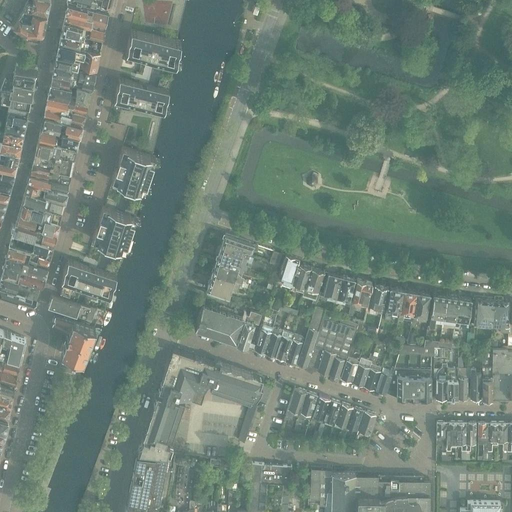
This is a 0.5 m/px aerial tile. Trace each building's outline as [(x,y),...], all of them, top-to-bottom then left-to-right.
[(27,0),(26,4),(24,9),(47,15),(50,0),(27,0)] [(102,0),(101,7),(110,9),(112,0),(102,0)] [(240,4),(224,1),(210,64),(226,68),(240,4)] [(105,27),(108,14),(68,4),(66,12),(93,18),(91,23),(97,25),(105,27)] [(14,26),(24,33),(25,33),(26,34),(27,34),(28,34),(40,35),(44,33),(46,19),(47,15),(24,9),(14,26)] [(93,18),(66,12),(64,20),(85,25),(85,26),(89,27),(90,27),(91,27),(105,30),(105,27),(97,25),(91,23),(93,18)] [(61,32),(83,37),(84,37),(85,36),(87,37),(89,27),(85,26),(85,25),(64,20),(61,32)] [(102,39),(105,30),(91,27),(89,36),(102,39)] [(181,42),(131,30),(126,51),(175,63),(181,42)] [(82,39),(83,37),(61,32),(59,43),(84,49),(86,43),(80,41),(80,39),(82,39)] [(85,49),(84,49),(59,43),(57,54),(67,56),(82,59),(85,49)] [(85,49),(82,59),(81,66),(97,69),(100,52),(85,49)] [(96,72),(97,69),(81,66),(82,59),(67,56),(57,54),(55,63),(73,67),(79,69),(96,72)] [(16,62),(13,75),(13,81),(33,85),(37,67),(16,62)] [(79,69),(73,67),(55,63),(52,73),(71,77),(78,78),(78,74),(79,69)] [(79,69),(78,74),(78,78),(82,79),(94,82),(96,72),(79,69)] [(78,78),(71,77),(52,73),(51,82),(72,86),(77,86),(81,87),(82,79),(78,78)] [(169,89),(119,77),(114,99),(164,111),(169,89)] [(31,98),(33,85),(13,81),(5,79),(1,91),(4,92),(31,98)] [(94,82),(82,79),(81,87),(83,87),(92,89),(94,82)] [(51,82),(50,84),(48,94),(57,96),(57,97),(68,100),(67,105),(73,106),(74,101),(77,86),(72,86),(51,82)] [(74,101),(88,104),(92,89),(83,87),(81,87),(77,86),(74,101)] [(29,106),(31,98),(4,92),(1,101),(9,103),(29,106)] [(57,96),(48,94),(45,108),(68,113),(69,110),(72,111),(73,106),(67,105),(68,100),(57,97),(57,96)] [(72,113),(73,113),(85,115),(88,104),(74,101),(73,106),(72,111),(69,110),(68,113),(72,114),(72,113)] [(9,103),(5,129),(23,133),(29,106),(9,103)] [(72,114),(68,113),(45,108),(43,116),(67,122),(77,125),(78,122),(72,121),(72,122),(71,122),(72,121),(71,121),(72,114)] [(85,115),(73,113),(72,113),(72,114),(71,121),(72,121),(71,122),(72,122),(72,121),(78,122),(80,122),(79,123),(80,124),(81,123),(83,123),(85,115)] [(41,127),(59,131),(64,132),(65,129),(67,122),(43,116),(41,127)] [(65,129),(64,132),(79,136),(82,126),(77,125),(67,122),(65,129)] [(23,133),(5,129),(0,128),(0,137),(1,138),(3,139),(21,143),(23,133)] [(40,129),(38,140),(56,143),(57,139),(62,140),(63,134),(40,129)] [(77,148),(79,138),(63,134),(62,140),(57,139),(56,143),(77,148)] [(0,141),(0,147),(1,148),(19,152),(21,143),(3,139),(1,138),(0,141)] [(35,151),(61,156),(74,158),(77,148),(56,143),(38,140),(35,151)] [(155,157),(122,146),(111,179),(144,190),(155,157)] [(1,148),(0,153),(0,159),(17,163),(19,152),(1,148)] [(58,171),(59,162),(61,156),(35,151),(33,160),(31,168),(51,171),(61,173),(71,175),(71,173),(58,171)] [(73,165),(74,158),(61,156),(59,162),(64,163),(73,165)] [(15,172),(17,163),(0,159),(0,172),(1,173),(2,169),(15,172)] [(73,165),(64,163),(59,162),(58,171),(71,173),(73,165)] [(61,173),(51,171),(31,168),(30,175),(38,177),(48,179),(48,175),(51,176),(51,177),(58,178),(58,179),(59,180),(61,173)] [(15,172),(2,169),(1,173),(0,172),(0,179),(0,178),(12,181),(15,172)] [(71,175),(61,173),(59,180),(69,182),(71,175)] [(316,185),(317,184),(318,182),(318,180),(318,178),(317,176),(315,175),(313,174),(311,174),(309,175),(308,176),(306,178),(306,180),(306,182),(307,184),(308,185),(310,186),(312,187),(314,186),(316,185)] [(27,182),(42,186),(67,192),(69,183),(48,179),(38,177),(30,175),(27,182)] [(0,187),(10,190),(12,181),(0,178),(0,179),(0,187)] [(64,202),(67,192),(42,186),(27,182),(25,189),(45,196),(56,199),(56,200),(64,202)] [(45,196),(25,189),(22,200),(42,206),(45,196)] [(0,190),(0,198),(7,200),(9,193),(0,190)] [(62,212),(64,202),(56,200),(56,199),(45,196),(42,206),(22,200),(19,211),(39,217),(59,222),(62,212)] [(136,216),(103,205),(92,238),(125,249),(136,216)] [(59,222),(39,217),(19,211),(16,222),(56,233),(59,222)] [(16,222),(12,233),(53,245),(56,233),(16,222)] [(35,264),(36,262),(38,255),(50,258),(53,245),(12,233),(9,246),(30,252),(28,257),(27,261),(28,261),(27,262),(35,264)] [(258,244),(254,243),(225,233),(224,237),(224,238),(221,245),(247,254),(249,248),(256,250),(258,244)] [(217,258),(243,266),(246,267),(248,261),(245,260),(247,254),(221,245),(218,255),(217,258)] [(27,261),(28,257),(30,252),(9,246),(7,255),(22,260),(27,261)] [(275,250),(271,262),(280,265),(284,253),(275,250)] [(290,286),(291,282),(299,258),(286,254),(279,274),(277,274),(272,288),(276,290),(280,276),(285,277),(283,284),(290,286)] [(27,261),(22,260),(7,255),(4,264),(20,269),(18,274),(23,276),(25,271),(45,277),(47,268),(35,264),(27,262),(28,261),(27,261)] [(38,255),(36,262),(35,264),(47,268),(50,258),(38,255)] [(243,266),(217,258),(217,259),(214,267),(212,271),(213,271),(241,280),(244,273),(241,272),(243,266)] [(109,296),(116,275),(68,259),(61,280),(63,281),(60,290),(69,293),(72,284),(109,296)] [(296,289),(303,291),(311,267),(300,263),(294,283),(291,282),(290,286),(296,288),(296,289)] [(28,282),(41,286),(42,286),(45,277),(25,271),(23,276),(18,274),(20,269),(4,264),(1,274),(28,282)] [(324,271),(311,267),(303,291),(317,295),(324,271)] [(228,296),(230,288),(237,291),(241,280),(213,271),(211,277),(210,277),(209,282),(209,283),(207,287),(207,288),(228,296)] [(328,272),(323,293),(320,292),(319,296),(335,300),(336,296),(341,275),(328,272)] [(41,286),(28,282),(1,274),(0,279),(0,286),(5,288),(37,297),(41,286)] [(355,278),(341,275),(336,296),(349,299),(355,278)] [(366,304),(367,303),(372,282),(357,278),(352,299),(350,305),(354,306),(355,300),(360,301),(360,302),(361,304),(365,305),(366,304)] [(382,312),(383,306),(388,285),(373,282),(367,308),(382,312)] [(0,294),(17,300),(17,298),(23,299),(22,302),(34,306),(37,297),(5,288),(0,286),(0,294)] [(390,314),(399,316),(403,288),(390,286),(385,318),(389,319),(390,314)] [(403,288),(399,316),(398,320),(402,321),(403,316),(412,317),(416,290),(403,288)] [(411,323),(419,324),(420,318),(425,319),(426,315),(430,292),(416,290),(412,317),(411,323)] [(435,315),(442,316),(445,295),(433,293),(429,324),(434,325),(435,315)] [(95,308),(51,294),(48,305),(92,319),(95,308)] [(458,296),(445,295),(442,316),(440,336),(445,336),(445,332),(447,332),(448,321),(454,322),(458,296)] [(457,333),(459,333),(460,325),(459,325),(459,323),(467,324),(471,298),(458,296),(454,322),(451,345),(457,345),(458,336),(457,334),(457,333)] [(492,325),(494,300),(482,299),(475,298),(473,324),(492,325)] [(502,301),(494,300),(492,325),(509,327),(509,321),(506,321),(507,301),(502,301)] [(229,308),(221,305),(219,309),(212,307),(212,306),(211,306),(211,307),(204,304),(203,303),(203,304),(202,304),(202,305),(200,313),(199,313),(198,316),(197,319),(195,327),(195,326),(194,328),(196,329),(196,328),(203,331),(204,331),(211,333),(211,334),(212,334),(219,336),(220,337),(220,336),(227,339),(228,339),(236,341),(235,342),(236,342),(245,317),(244,317),(243,318),(236,315),(236,314),(235,314),(235,315),(228,312),(229,308)] [(278,310),(279,308),(296,314),(297,310),(280,305),(279,307),(274,306),(273,308),(278,310)] [(346,359),(346,358),(355,330),(360,332),(363,320),(359,319),(357,326),(323,315),(325,309),(315,306),(297,362),(306,365),(338,376),(344,359),(346,359)] [(258,323),(261,314),(251,310),(249,315),(246,314),(245,317),(236,342),(253,347),(254,343),(248,341),(254,321),(258,323)] [(52,322),(59,326),(68,332),(61,352),(82,360),(95,327),(54,314),(52,322)] [(254,348),(265,351),(273,326),(262,323),(254,348)] [(273,326),(265,351),(275,355),(283,330),(283,329),(279,327),(279,328),(273,326)] [(3,331),(0,329),(0,338),(7,341),(9,341),(5,357),(20,361),(26,338),(10,333),(11,332),(3,330),(3,331)] [(275,355),(285,358),(293,333),(283,330),(275,355)] [(303,336),(293,333),(285,358),(295,361),(302,339),(303,336)] [(424,347),(438,347),(439,341),(425,339),(424,347)] [(401,345),(398,353),(419,354),(419,355),(431,356),(433,356),(433,347),(421,347),(401,345)] [(238,438),(243,440),(262,385),(260,384),(262,376),(221,362),(221,361),(220,359),(217,358),(215,359),(214,360),(173,346),(171,347),(158,388),(157,388),(154,389),(154,392),(155,394),(156,394),(142,436),(144,437),(142,443),(140,444),(137,451),(169,454),(185,403),(179,401),(180,397),(201,404),(208,382),(212,384),(210,391),(250,404),(238,438)] [(492,348),(492,371),(492,398),(510,398),(510,374),(511,355),(506,355),(506,348),(492,348)] [(363,384),(374,388),(381,366),(374,364),(377,356),(370,354),(369,359),(371,360),(363,384)] [(361,356),(359,363),(353,381),(363,384),(371,360),(361,356)] [(382,367),(381,370),(375,389),(386,392),(387,388),(394,367),(397,358),(395,357),(390,370),(382,367)] [(458,357),(458,366),(457,397),(467,397),(467,377),(470,377),(471,366),(463,366),(461,357),(458,357)] [(0,370),(17,375),(20,363),(3,358),(1,363),(0,365),(0,370)] [(346,358),(346,359),(340,377),(351,380),(357,362),(346,358)] [(435,379),(435,397),(446,397),(447,366),(447,364),(443,364),(443,367),(437,374),(437,379),(435,379)] [(458,366),(447,366),(446,397),(457,397),(458,366)] [(471,366),(470,377),(470,397),(480,397),(481,371),(475,371),(475,366),(471,366)] [(430,397),(431,370),(431,368),(394,367),(387,388),(386,392),(394,395),(394,396),(430,397)] [(17,375),(0,370),(0,380),(15,385),(17,375)] [(482,398),(492,398),(492,371),(487,371),(487,378),(482,378),(482,398)] [(0,392),(12,395),(14,387),(0,382),(0,392)] [(298,416),(306,390),(295,387),(286,415),(291,417),(293,414),(298,416)] [(309,418),(317,394),(306,390),(298,416),(294,427),(299,429),(301,423),(299,422),(300,417),(303,418),(304,416),(309,418)] [(0,403),(10,406),(12,395),(0,392),(0,403)] [(311,419),(321,422),(329,398),(319,395),(311,419)] [(333,421),(340,401),(329,398),(321,422),(325,423),(326,419),(333,421)] [(337,439),(341,439),(352,405),(342,402),(335,422),(342,424),(337,439)] [(0,412),(8,416),(10,406),(0,403),(0,412)] [(363,409),(352,405),(341,439),(344,439),(348,426),(356,429),(363,409)] [(375,413),(365,410),(357,434),(359,435),(361,431),(369,433),(375,413)] [(443,449),(446,449),(446,421),(436,421),(436,442),(443,442),(443,449)] [(446,421),(446,449),(446,453),(450,453),(450,449),(450,444),(456,444),(456,421),(446,421)] [(466,449),(466,421),(456,421),(456,444),(462,444),(462,449),(466,449)] [(476,421),(466,421),(466,449),(470,449),(470,443),(476,443),(476,421)] [(484,460),(487,460),(488,421),(478,421),(477,443),(484,443),(484,460)] [(498,422),(488,421),(487,460),(491,460),(492,443),(497,443),(498,422)] [(507,422),(498,422),(497,443),(503,443),(503,450),(507,450),(507,422)] [(157,511),(168,457),(136,454),(126,507),(152,511),(157,511)] [(247,511),(286,511),(287,511),(291,465),(261,463),(252,462),(248,487),(247,511)] [(429,511),(429,478),(423,478),(423,473),(381,473),(356,473),(356,472),(332,472),(332,469),(325,468),(311,467),(309,498),(320,498),(320,504),(325,504),(324,511),(429,511)] [(499,511),(500,501),(467,500),(467,506),(460,506),(459,511),(499,511)] [(225,511),(225,510),(220,510),(220,503),(216,503),(215,511),(225,511)]
